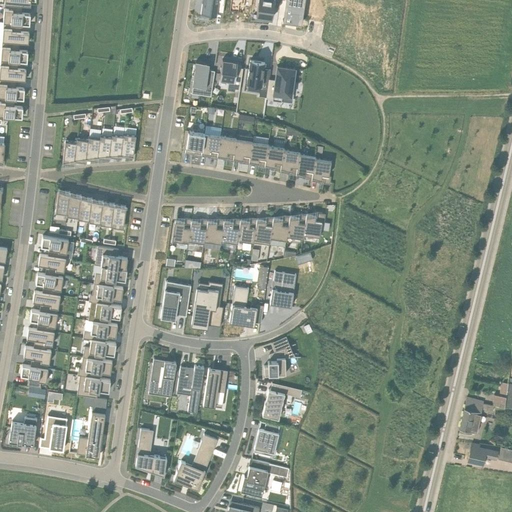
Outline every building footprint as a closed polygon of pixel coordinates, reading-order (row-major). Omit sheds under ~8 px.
[(202,0),(202,2),(200,13),(216,15),(216,13),(216,12),(223,13),(224,0),(202,0)] [(230,0),(229,11),(243,13),(244,7),(251,8),(252,0),(230,0)] [(258,0),(256,17),(271,19),(273,6),(279,7),(280,0),(258,0)] [(286,0),(285,12),(284,21),(298,23),(300,15),(301,0),(286,0)] [(30,14),(21,13),(22,5),(9,4),(9,9),(4,9),(3,22),(4,22),(21,23),(29,24),(30,14)] [(20,42),(28,43),(29,32),(20,32),(21,23),(4,22),(3,27),(2,41),(20,42)] [(18,60),(27,61),(27,51),(19,50),(20,42),(2,41),(2,46),(1,59),(18,60)] [(25,80),(26,69),(17,69),(18,60),(1,59),(0,65),(0,64),(0,77),(16,79),(25,80)] [(222,59),(219,80),(228,81),(228,84),(233,84),(232,90),(239,91),(243,68),(241,68),(236,67),(237,64),(237,61),(222,59)] [(250,60),(246,84),(257,86),(256,90),(259,90),(258,97),(266,98),(269,79),(270,70),(263,69),(264,63),(250,60)] [(196,61),(192,85),(199,86),(198,94),(211,96),(213,82),(214,70),(208,69),(209,63),(196,61)] [(266,98),(272,99),(272,100),(281,101),(282,95),(291,96),(291,93),(293,94),(294,85),(292,84),(295,68),(277,66),(275,80),(269,79),(266,98)] [(15,98),(23,98),(24,88),(16,87),(16,79),(0,77),(0,96),(2,97),(15,98)] [(2,97),(1,102),(0,101),(0,115),(22,117),(22,106),(14,106),(15,98),(2,97)] [(185,151),(191,152),(191,155),(201,156),(202,153),(202,150),(205,133),(194,131),(189,131),(189,130),(188,130),(185,148),(185,151)] [(112,133),(111,136),(112,136),(110,156),(121,157),(121,155),(124,135),(123,135),(112,133)] [(124,135),(121,155),(133,156),(135,134),(123,133),(123,135),(124,135)] [(202,150),(202,153),(207,154),(207,157),(217,159),(218,156),(218,152),(221,135),(210,134),(205,133),(202,150)] [(237,138),(234,155),(233,159),(239,159),(238,162),(249,164),(249,162),(250,158),(252,142),(252,140),(253,136),(237,134),(236,138),(237,138)] [(110,158),(110,156),(112,136),(111,136),(100,135),(100,137),(101,138),(98,157),(110,158)] [(233,161),(233,159),(234,155),(237,138),(236,138),(226,136),(221,135),(218,152),(218,156),(223,157),(223,159),(233,161)] [(89,139),(87,158),(98,160),(98,157),(101,138),(100,137),(88,136),(88,139),(89,139)] [(77,142),(75,160),(86,161),(87,158),(89,139),(88,139),(77,138),(76,142),(77,142)] [(77,142),(76,142),(65,140),(62,162),(63,163),(63,162),(74,164),(75,160),(77,142)] [(250,158),(249,162),(255,163),(254,165),(265,167),(265,166),(265,162),(268,145),(268,144),(257,142),(252,142),(250,158)] [(265,166),(270,166),(270,169),(280,171),(281,170),(281,166),(284,149),(284,147),(273,146),(268,145),(265,162),(265,166)] [(296,174),(297,171),(299,154),(300,152),(289,150),(284,149),(281,166),(281,170),(286,171),(286,173),(296,175),(296,174)] [(304,155),(299,154),(297,171),(296,174),(302,175),(301,178),(312,179),(312,175),(315,158),(315,156),(304,154),(304,155)] [(312,179),(317,179),(317,182),(321,183),(329,184),(331,176),(328,175),(329,169),(330,169),(331,160),(320,159),(315,158),(312,175),(312,179)] [(67,213),(70,193),(70,191),(59,190),(59,189),(58,189),(55,212),(66,213),(67,213)] [(66,215),(77,216),(78,217),(81,196),(81,195),(70,193),(67,213),(66,213),(66,215)] [(92,198),(81,196),(78,217),(77,216),(77,218),(88,220),(89,220),(92,199),(92,198)] [(88,221),(100,222),(101,223),(103,202),(103,201),(92,199),(89,220),(88,220),(88,221)] [(115,203),(103,202),(101,223),(100,222),(100,223),(111,225),(112,225),(114,204),(115,203)] [(112,225),(111,225),(111,226),(123,227),(126,205),(114,204),(112,225)] [(306,214),(306,215),(306,216),(304,234),(309,234),(309,235),(319,236),(321,226),(321,221),(324,222),(325,213),(313,211),(312,214),(311,214),(311,215),(306,214)] [(294,216),(290,216),(290,218),(287,235),(292,236),(303,238),(304,234),(306,216),(306,215),(296,213),(295,216),(294,216)] [(273,217),(273,218),(273,220),(270,237),(276,238),(286,240),(287,235),(290,218),(290,216),(279,215),(279,218),(278,218),(273,217)] [(257,219),(257,221),(253,243),(269,245),(269,241),(270,241),(270,237),(273,220),(273,218),(263,216),(262,219),(261,219),(257,219)] [(180,220),(180,221),(174,220),(171,240),(172,240),(172,239),(177,240),(188,242),(189,240),(191,223),(192,220),(192,219),(181,217),(181,220),(180,220)] [(241,220),(240,222),(238,239),(243,240),(253,242),(253,243),(257,221),(257,219),(246,217),(246,220),(245,220),(241,220)] [(196,221),(192,220),(191,223),(189,240),(194,241),(204,243),(205,240),(208,223),(208,221),(208,219),(198,218),(197,221),(196,221)] [(212,221),(208,221),(208,223),(205,240),(210,241),(221,243),(221,240),(224,223),(224,220),(224,219),(214,218),(213,221),(212,221)] [(224,220),(224,223),(221,240),(226,241),(237,243),(238,239),(240,222),(241,220),(241,219),(230,218),(230,221),(228,221),(224,220)] [(42,235),(41,246),(49,247),(48,255),(65,258),(66,252),(68,239),(42,235)] [(97,245),(95,264),(102,265),(125,268),(127,257),(117,255),(114,255),(115,249),(118,249),(97,245)] [(295,257),(297,264),(312,259),(310,252),(295,257)] [(40,254),(38,264),(46,265),(45,274),(58,276),(58,270),(63,271),(65,258),(48,255),(40,254)] [(95,272),(94,283),(110,285),(111,279),(114,280),(115,280),(115,278),(125,280),(127,268),(125,268),(102,265),(101,273),(95,272)] [(268,267),(260,266),(257,283),(259,283),(258,288),(265,289),(268,267)] [(37,272),(35,282),(44,284),(42,292),(60,295),(60,289),(61,289),(63,276),(58,276),(45,274),(37,272)] [(274,272),(270,303),(278,304),(282,305),(291,306),(295,280),(282,278),(283,274),(276,273),(274,272)] [(164,289),(160,317),(175,320),(176,314),(186,316),(191,285),(175,282),(174,290),(164,289)] [(90,294),(89,301),(91,301),(107,304),(107,303),(108,297),(111,298),(121,299),(123,287),(113,285),(110,285),(94,283),(92,294),(90,294)] [(196,287),(190,325),(207,328),(208,324),(220,326),(223,306),(219,305),(221,296),(222,290),(207,287),(207,289),(196,287)] [(34,291),(33,301),(41,302),(40,310),(57,313),(58,308),(60,295),(42,292),(34,291)] [(233,291),(229,321),(240,323),(254,325),(255,321),(261,322),(263,305),(250,303),(250,306),(246,305),(247,293),(233,291)] [(91,301),(88,320),(92,320),(104,322),(105,317),(110,317),(110,316),(119,317),(121,305),(110,304),(107,303),(107,304),(91,301)] [(31,309),(30,319),(38,321),(37,329),(54,331),(55,326),(57,313),(40,310),(31,309)] [(84,331),(83,338),(91,339),(101,340),(102,334),(106,335),(115,336),(117,324),(104,322),(92,320),(91,332),(84,331)] [(312,331),(308,324),(304,326),(307,333),(312,331)] [(28,327),(26,338),(35,339),(34,347),(46,349),(47,344),(52,345),(54,331),(37,329),(28,327)] [(84,347),(83,357),(99,359),(100,353),(104,354),(104,353),(114,354),(116,342),(105,341),(101,340),(91,339),(89,347),(84,347)] [(25,346),(23,356),(32,357),(31,366),(47,368),(48,363),(49,363),(51,350),(46,349),(34,347),(25,346)] [(268,365),(264,365),(264,374),(276,374),(276,376),(284,376),(284,374),(285,374),(285,357),(284,347),(274,352),(269,353),(269,360),(267,360),(268,365)] [(78,368),(77,375),(80,375),(96,377),(97,371),(100,371),(110,373),(111,361),(99,359),(83,357),(81,368),(78,368)] [(153,358),(149,388),(159,390),(158,395),(170,396),(176,362),(166,360),(164,360),(164,362),(162,362),(162,360),(153,358)] [(22,364),(20,374),(29,376),(28,384),(27,384),(27,385),(40,387),(41,386),(40,386),(41,381),(46,381),(48,368),(47,368),(31,366),(22,364)] [(180,366),(176,390),(182,391),(183,387),(191,388),(190,394),(187,411),(197,412),(200,387),(203,366),(194,365),(194,368),(180,366)] [(208,367),(203,405),(215,406),(217,390),(224,391),(227,370),(214,368),(210,368),(208,367)] [(80,375),(77,394),(94,396),(96,397),(97,397),(97,396),(93,396),(94,390),(97,391),(98,391),(99,389),(108,391),(110,379),(96,377),(80,375)] [(302,389),(272,382),(270,389),(268,389),(262,414),(278,418),(284,393),(300,397),(302,389)] [(494,394),(492,405),(504,407),(504,403),(511,404),(511,383),(508,383),(500,382),(500,383),(499,395),(494,394)] [(39,388),(37,397),(44,398),(46,390),(39,388)] [(79,436),(76,453),(99,456),(100,448),(100,445),(104,422),(105,414),(107,400),(96,397),(94,396),(92,406),(88,437),(79,436)] [(466,397),(459,428),(467,430),(467,431),(467,432),(472,433),(473,432),(473,431),(475,432),(481,411),(483,403),(483,401),(466,397)] [(44,438),(50,439),(49,447),(53,447),(53,448),(63,450),(67,424),(66,424),(67,418),(66,418),(66,419),(48,416),(48,415),(47,415),(44,438)] [(10,429),(8,441),(16,442),(16,443),(21,444),(21,443),(32,444),(33,444),(37,418),(25,416),(24,422),(12,421),(10,429)] [(259,428),(254,448),(265,451),(265,447),(274,450),(278,434),(278,432),(279,425),(260,420),(260,421),(265,422),(267,423),(266,430),(264,429),(259,428)] [(137,452),(135,465),(151,471),(157,473),(162,475),(164,475),(166,457),(149,454),(151,437),(148,436),(149,430),(149,429),(140,428),(138,447),(140,447),(139,452),(137,452)] [(181,460),(173,479),(178,481),(183,483),(184,483),(197,489),(198,488),(202,477),(201,477),(203,472),(211,453),(214,445),(216,440),(217,440),(217,439),(204,434),(203,435),(201,440),(198,449),(202,450),(195,467),(185,463),(185,462),(181,460)] [(467,460),(483,464),(485,457),(496,459),(498,451),(479,447),(480,444),(471,443),(467,460)] [(511,448),(501,446),(498,459),(511,461),(511,448)] [(244,475),(240,490),(261,495),(267,471),(287,476),(289,468),(269,463),(253,459),(253,460),(252,466),(249,465),(246,477),(244,476),(244,475)] [(227,511),(226,511),(258,511),(259,507),(241,503),(240,506),(232,504),(233,501),(232,501),(231,506),(228,505),(227,511)]
